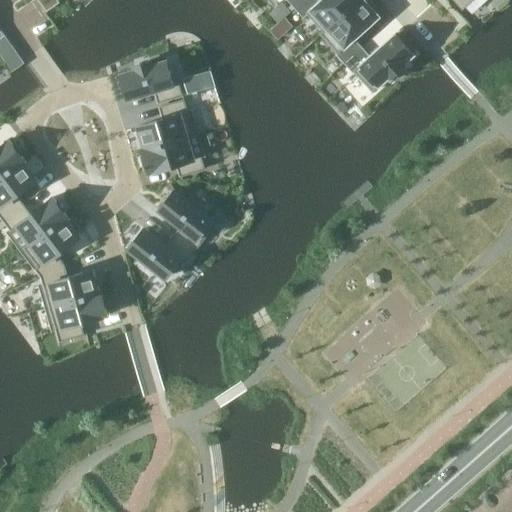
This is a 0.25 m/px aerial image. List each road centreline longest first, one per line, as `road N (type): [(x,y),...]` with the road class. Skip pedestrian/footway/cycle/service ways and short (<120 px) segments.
road 1 (residential): [(101,214),(127,184),(107,101),(99,92),(65,98)]
road 2 (residential): [(65,98),(47,106),(33,128),(101,214)]
road 3 (tertiary): [(413,511),(511,426)]
